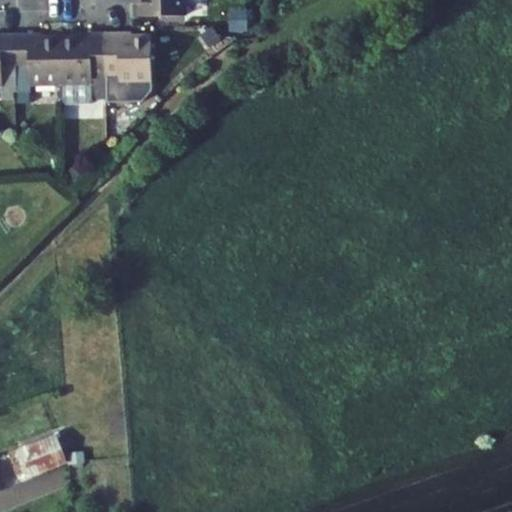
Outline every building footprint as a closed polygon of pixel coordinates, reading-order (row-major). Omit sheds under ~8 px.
[(142,0),(143,17),(187,16),(186,0),(142,0)] [(247,9),(231,10),(232,32),(248,31),(247,9)] [(213,26),(200,36),(209,48),(222,39),(213,26)] [(88,38),(61,38),(62,85),(62,104),(93,103),(93,98),(107,99),(106,33),(88,33),(88,38)] [(124,33),(106,33),(107,99),(107,103),(141,102),(153,89),(152,37),(124,37),(124,33)] [(17,67),(16,35),(0,34),(0,86),(2,86),(2,93),(17,93),(17,67)] [(62,85),(61,38),(34,39),(34,34),(16,35),(17,67),(29,67),(30,85),(62,85)] [(29,67),(17,67),(17,93),(30,93),(30,85),(29,67)] [(87,170),(78,162),(67,174),(76,183),(87,170)] [(21,450),(32,476),(67,462),(56,435),(21,450)] [(75,466),(84,464),(83,454),(74,456),(75,466)]
